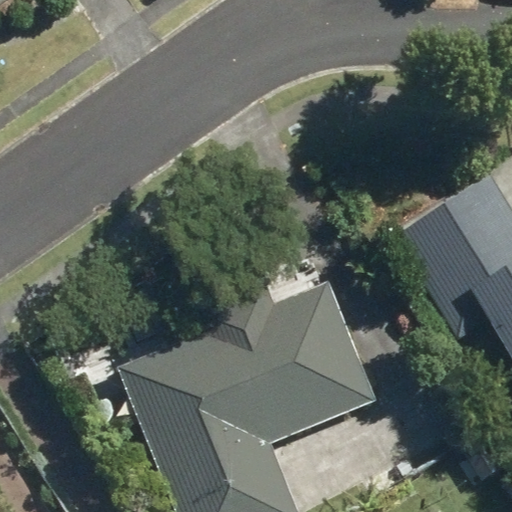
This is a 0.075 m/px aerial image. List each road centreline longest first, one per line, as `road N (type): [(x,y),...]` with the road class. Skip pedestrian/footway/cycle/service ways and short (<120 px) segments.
road 1 (residential): [(0,199),(250,19)]
road 2 (residential): [(488,37),(250,19)]
